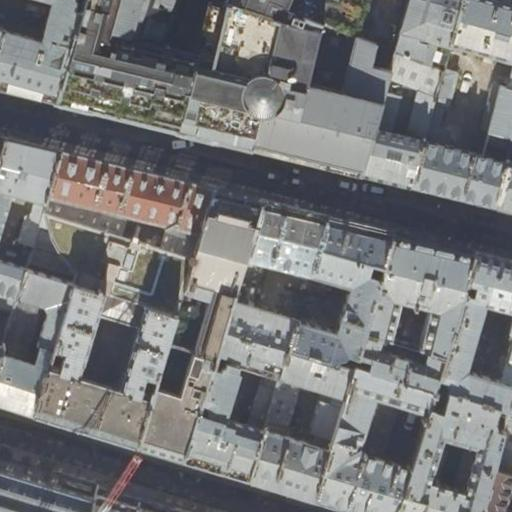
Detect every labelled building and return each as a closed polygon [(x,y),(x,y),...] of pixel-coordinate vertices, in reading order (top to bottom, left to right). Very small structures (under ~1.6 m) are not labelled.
[(81,0),(47,0),(51,1),(40,40),(2,29),(0,38),(0,85),(23,91),(54,99),(81,0)] [(81,0),(54,99),(84,106),(108,112),(132,118),(161,125),(219,139),(310,162),(359,173),(372,131),(363,128),(366,116),(375,119),(389,71),(370,64),(376,44),(354,36),(287,9),(290,0),(81,0)] [(368,0),(408,0),(393,51),(395,52),(441,70),(409,186),(460,198),(495,207),(511,142),(511,0),(290,0),(287,9),(354,36),(368,0)] [(395,52),(389,70),(389,71),(375,119),(372,131),(359,173),(388,180),(409,186),(441,70),(395,52)] [(30,143),(4,136),(0,150),(0,228),(9,202),(7,201),(10,193),(35,200),(31,213),(25,217),(18,242),(31,247),(60,150),(30,143)] [(511,142),(495,207),(511,210),(511,142)] [(133,168),(60,150),(31,247),(27,263),(75,278),(73,284),(174,314),(212,187),(133,168)] [(234,192),(212,187),(174,314),(221,328),(261,199),(234,192)] [(294,207),(261,199),(221,328),(286,348),(295,319),(257,307),(270,263),(295,270),(293,276),(306,280),(326,215),(294,207)] [(357,223),(326,215),(306,280),(305,283),(329,289),(331,280),(348,284),(335,331),(295,319),(286,348),(334,362),(335,358),(339,358),(341,357),(343,354),(344,351),(355,355),(363,330),(392,231),(357,223)] [(432,241),(392,231),(363,330),(389,338),(400,300),(428,307),(418,347),(442,354),(473,251),(432,241)] [(511,260),(510,260),(473,251),(442,354),(433,387),(446,390),(496,405),(507,408),(511,391),(511,260)] [(25,269),(0,261),(0,353),(2,347),(0,346),(0,336),(4,338),(25,269)] [(33,415),(72,283),(25,269),(4,338),(2,347),(0,353),(0,404),(1,405),(33,415)] [(84,430),(135,445),(174,314),(73,284),(72,283),(33,415),(84,430)] [(182,459),(221,328),(174,314),(135,445),(157,452),(182,459)] [(182,459),(215,469),(247,479),(286,348),(221,328),(182,459)] [(418,347),(389,338),(363,330),(355,355),(352,368),(313,499),(350,510),(356,511),(395,511),(409,467),(375,458),(389,410),(377,406),(379,398),(425,412),(433,387),(442,354),(418,347)] [(280,489),(313,499),(352,368),(334,362),(286,348),(247,479),(280,489)] [(496,405),(446,390),(438,416),(425,412),(409,467),(395,511),(479,511),(491,467),(501,430),(493,427),(494,425),(494,423),(492,420),(496,405)] [(511,418),(505,415),(501,430),(491,467),(511,474),(511,418)] [(479,511),(511,511),(511,474),(491,467),(479,511)] [(0,511),(89,511),(94,497),(61,487),(2,470),(0,469),(0,511)] [(136,495),(98,484),(94,497),(89,511),(171,511),(174,507),(136,495)]
